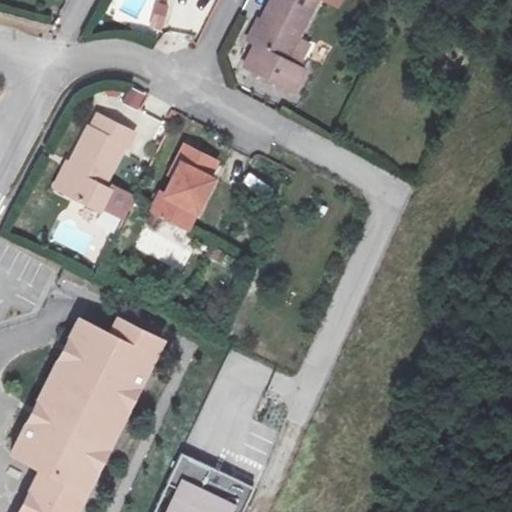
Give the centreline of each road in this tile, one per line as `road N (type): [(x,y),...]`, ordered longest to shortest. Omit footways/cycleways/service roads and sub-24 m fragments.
road 1 (residential): [(316,375),(388,213),(384,192),(365,172),(189,84)]
road 2 (residential): [(47,63),(100,53),(138,58),(189,84)]
